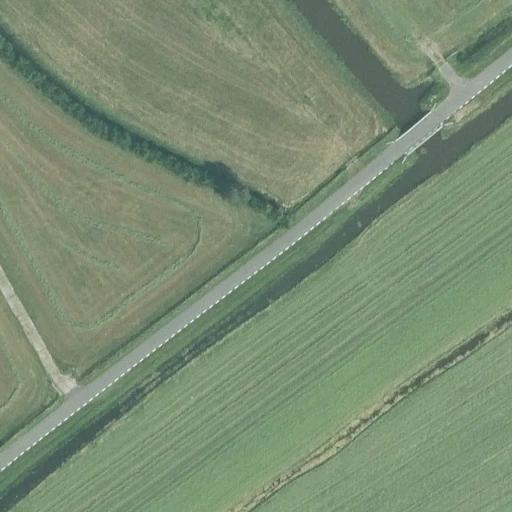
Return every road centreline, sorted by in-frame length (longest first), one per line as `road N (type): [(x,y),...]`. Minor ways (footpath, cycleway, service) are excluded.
road 1 (unclassified): [(0,465),(511,56)]
road 2 (track): [(0,275),(74,402)]
